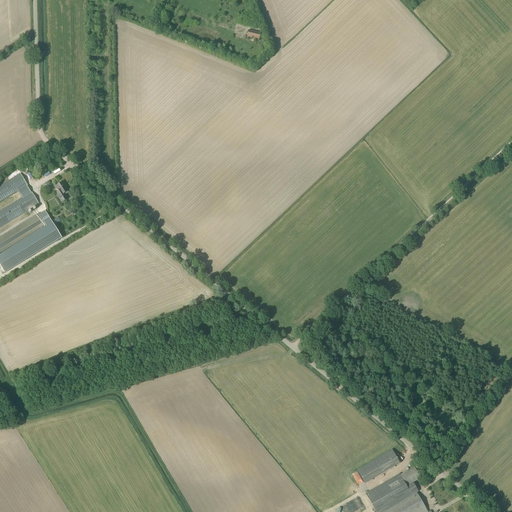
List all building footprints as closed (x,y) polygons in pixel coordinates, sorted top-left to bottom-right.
[(259,40),(261,33),(248,30),(247,37),(259,40)] [(31,193),(27,186),(20,174),(0,186),(0,202),(19,191),(23,198),(0,212),(0,227),(39,204),(31,193)] [(45,190),(51,187),(48,182),(42,185),(45,190)] [(62,203),(68,199),(65,194),(68,192),(63,182),(56,186),(62,195),(58,197),(62,203)] [(39,214),(0,237),(0,253),(45,225),(47,228),(0,256),(0,265),(5,273),(61,238),(45,211),(39,214)] [(365,483),(399,463),(392,450),(357,470),(365,483)] [(407,486),(420,478),(414,467),(401,475),(400,474),(392,479),(366,494),(375,511),(431,511),(430,511),(429,511),(427,511),(417,494),(419,492),(414,484),(408,487),(407,486)]
